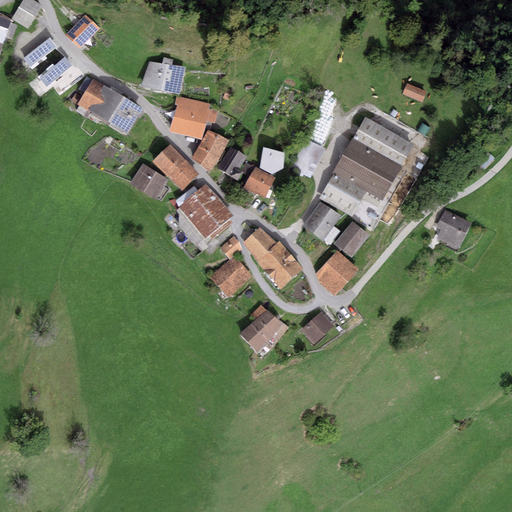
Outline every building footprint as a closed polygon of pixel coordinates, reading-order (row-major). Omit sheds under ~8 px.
[(42,6),(33,0),(23,0),(12,19),(28,29),(42,6)] [(85,15),(65,35),(80,49),(99,29),(85,15)] [(0,56),(11,21),(0,17),(0,56)] [(18,49),(14,53),(44,87),(76,58),(48,27),(35,38),(31,35),(17,47),(18,49)] [(185,68),(148,60),(142,86),(179,94),(185,68)] [(93,78),(77,104),(130,134),(145,108),(93,78)] [(427,92),(406,83),(401,95),(422,104),(427,92)] [(210,104),(178,96),(169,132),(202,140),(210,104)] [(415,145),(364,117),(353,137),(403,165),(415,145)] [(229,142),(208,130),(191,160),(212,172),(229,142)] [(402,168),(351,139),(332,171),(383,201),(402,168)] [(328,152),(308,142),(293,171),(312,181),(328,152)] [(199,174),(169,144),(153,160),(183,190),(199,174)] [(284,153),(264,147),(259,168),(272,174),(283,168),(284,153)] [(246,157),(230,148),(218,168),(237,179),(242,172),(238,170),(246,157)] [(168,178),(142,163),(130,184),(156,199),(168,178)] [(274,178),(254,167),(243,187),(263,197),(274,178)] [(208,189),(181,210),(181,228),(198,249),(233,220),(208,189)] [(340,216),(319,202),(302,226),(323,241),(340,216)] [(470,223),(444,212),(438,225),(441,227),(436,237),(459,247),(470,223)] [(370,236),(352,222),(333,245),(352,259),(370,236)] [(261,226),(241,242),(280,289),(303,270),(280,241),(276,244),(261,226)] [(238,242),(233,236),(220,247),(230,259),(241,249),(238,242)] [(337,250),(312,275),(333,295),(357,270),(337,250)] [(235,257),(211,277),(228,297),(252,277),(235,257)] [(258,324),(244,337),(260,354),(286,329),(264,306),(252,318),(258,324)] [(324,316),(305,333),(319,347),(337,330),(324,316)]
